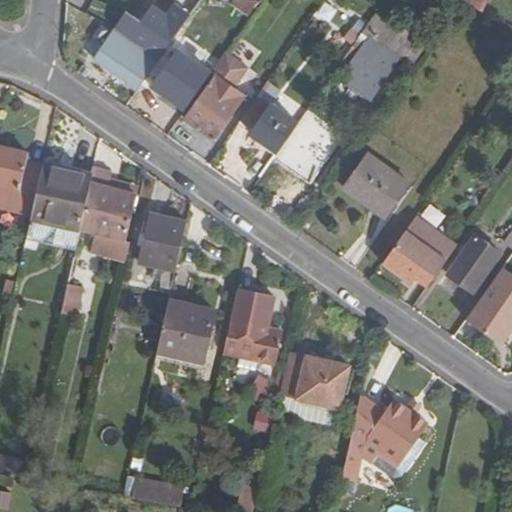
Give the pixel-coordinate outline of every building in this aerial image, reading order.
[(355,43),(370,22),(338,0),(324,0),(314,15),(355,43)] [(459,0),(482,11),(488,0),(459,0)] [(184,26),(192,16),(194,12),(183,3),(160,33),(172,42),(184,26)] [(203,24),(192,16),(184,26),(195,34),(203,24)] [(370,22),(355,43),(351,48),(344,57),(337,68),(345,74),(343,78),(370,97),(398,57),(412,67),(429,43),(376,16),(370,22)] [(138,90),(152,69),(148,66),(164,44),(142,29),(133,41),(116,29),(96,57),(129,82),(128,84),(138,90)] [(339,54),(344,57),(351,48),(346,45),(339,54)] [(230,53),(220,66),(185,117),(216,138),(246,93),(239,88),(235,85),(241,75),(241,60),(230,53)] [(191,75),(170,61),(150,89),(170,103),(191,75)] [(252,130),(268,107),(255,98),(239,120),(252,130)] [(250,132),(277,152),(299,121),(272,102),(268,107),(252,130),(250,132)] [(0,205),(33,214),(44,168),(27,164),(30,152),(0,144),(0,205)] [(409,184),(369,155),(346,187),(386,215),(409,184)] [(81,228),(93,176),(45,165),(44,168),(33,214),(32,218),(81,229),(81,228)] [(113,170),(96,166),(93,176),(81,228),(96,231),(92,251),(128,259),(133,240),(128,239),(138,194),(109,187),(111,179),(113,170)] [(140,185),(111,179),(109,187),(138,194),(140,185)] [(419,216),(437,227),(445,214),(427,203),(419,216)] [(141,263),(176,270),(187,221),(151,213),(141,263)] [(457,246),(416,217),(385,262),(412,281),(415,275),(429,285),(457,246)] [(496,260),(501,253),(476,235),(449,273),(475,291),(496,260)] [(504,266),(511,254),(511,246),(508,244),(501,253),(496,260),(504,266)] [(85,289),(70,285),(64,311),(78,315),(85,289)] [(240,356),(259,360),(276,364),(283,331),(267,328),(275,296),(239,288),(232,320),(224,352),(240,356)] [(481,302),(470,318),(502,341),(511,327),(511,316),(510,314),(511,311),(511,310),(493,296),(486,305),(481,302)] [(169,300),(158,352),(203,362),(215,310),(169,300)] [(161,325),(152,323),(148,339),(157,341),(161,325)] [(291,351),(281,393),(340,407),(350,365),(291,351)] [(259,360),(240,356),(238,366),(256,370),(259,360)] [(386,409),(361,391),(353,430),(343,478),(357,481),(363,455),(395,478),(401,474),(426,439),(419,434),(429,421),(394,396),(386,409)] [(340,407),(281,393),(277,410),(293,413),(292,417),(335,427),(340,407)] [(221,439),(206,436),(203,448),(219,451),(221,439)] [(138,479),(134,498),(179,507),(183,487),(138,479)] [(357,494),(345,491),(341,506),(353,509),(357,494)]
